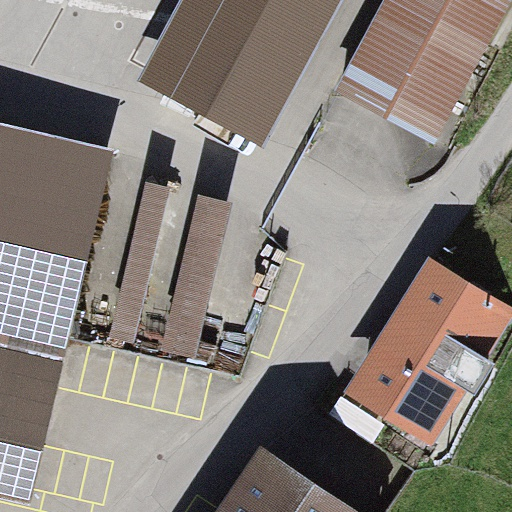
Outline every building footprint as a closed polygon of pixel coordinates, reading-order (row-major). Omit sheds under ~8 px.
[(245,120),(309,0),(213,0),(170,80),(245,120)] [(388,0),(343,84),(436,135),(508,0),(388,0)] [(108,156),(0,131),(0,476),(29,483),(108,156)] [(165,197),(134,190),(99,345),(130,352),(165,197)] [(225,211),(189,203),(154,355),(190,363),(225,211)] [(435,273),(364,387),(436,431),(507,318),(435,273)] [(347,511),(268,459),(232,511),(347,511)]
